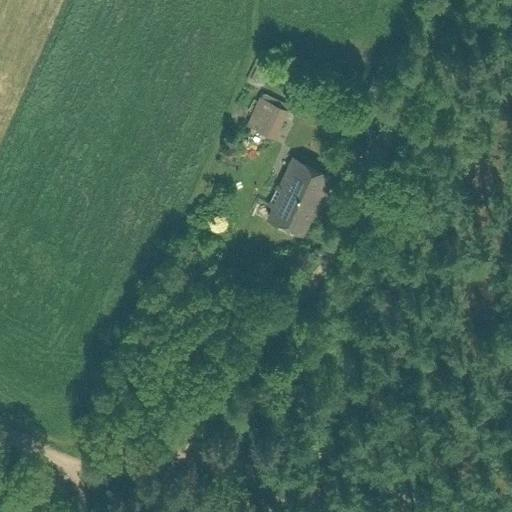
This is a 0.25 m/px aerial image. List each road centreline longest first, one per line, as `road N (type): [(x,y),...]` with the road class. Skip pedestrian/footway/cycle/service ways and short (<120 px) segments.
road 1 (track): [(120,461),(210,386),(340,228),(444,0)]
road 2 (track): [(158,457),(219,461),(360,511)]
road 3 (track): [(0,427),(64,464),(158,457)]
